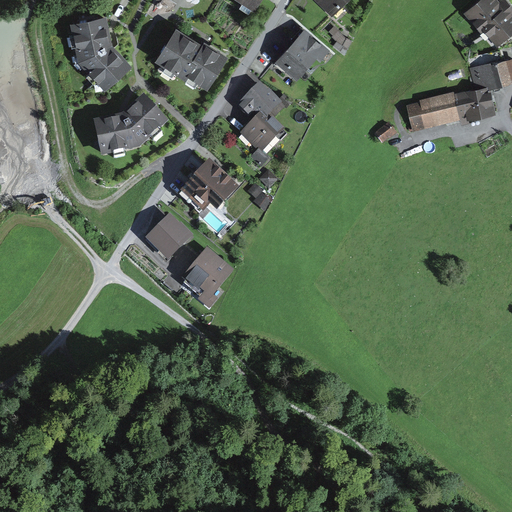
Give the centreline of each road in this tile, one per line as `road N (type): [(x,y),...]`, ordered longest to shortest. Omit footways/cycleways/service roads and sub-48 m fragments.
road 1 (track): [(109,270),(216,347),(253,389),(277,434),(327,476),(349,511)]
road 2 (track): [(182,158),(111,199),(78,196),(38,14)]
road 3 (track): [(198,134),(109,270)]
road 4 (track): [(109,270),(58,341),(0,388)]
road 5 (residential): [(284,0),(198,134)]
